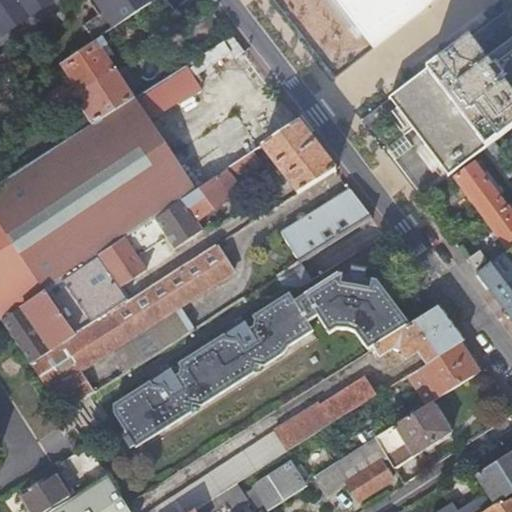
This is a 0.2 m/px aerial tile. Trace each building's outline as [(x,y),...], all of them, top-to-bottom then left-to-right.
[(0,0),(0,32),(2,35),(53,0),(0,0)] [(93,44),(101,39),(138,14),(157,0),(86,0),(98,17),(83,28),(93,44)] [(157,0),(138,14),(147,28),(188,0),(157,0)] [(416,0),(432,20),(457,0),(416,0)] [(73,85),(80,96),(116,72),(108,61),(113,58),(101,39),(93,44),(60,66),(73,85)] [(447,178),(484,150),(493,143),(511,128),(511,82),(511,81),(503,86),(499,81),(491,70),(468,39),(388,100),(391,104),(395,108),(388,114),(431,173),(440,168),(447,178)] [(16,64),(7,50),(1,54),(10,68),(16,64)] [(491,70),(499,81),(506,76),(498,65),(491,70)] [(0,322),(49,291),(97,258),(124,241),(154,220),(193,194),(170,157),(149,122),(178,103),(180,107),(201,93),(197,87),(202,85),(196,74),(191,78),(184,67),(134,99),(70,140),(0,184),(0,322)] [(63,129),(70,140),(134,99),(116,72),(80,96),(75,99),(85,115),(63,129)] [(48,75),(31,86),(35,92),(52,81),(48,75)] [(73,85),(63,92),(69,103),(75,99),(80,96),(73,85)] [(37,104),(46,118),(52,114),(69,103),(63,92),(46,103),(44,100),(37,104)] [(69,103),(52,114),(56,120),(73,110),(69,103)] [(335,170),(299,124),(295,127),(262,149),(297,195),(335,170)] [(506,180),(511,175),(511,169),(493,143),(484,150),(506,180)] [(193,194),(154,220),(167,240),(175,251),(201,233),(195,223),(230,199),(225,191),(262,166),(254,154),(193,194)] [(511,215),(497,195),(501,193),(478,160),(455,177),(475,204),(495,231),(489,235),(494,241),(499,237),(509,251),(511,248),(511,215)] [(371,218),(351,191),(282,236),(300,264),(371,218)] [(154,220),(124,241),(136,259),(167,240),(154,220)] [(124,241),(97,258),(118,289),(145,272),(136,259),(124,241)] [(74,338),(30,367),(64,415),(94,396),(80,374),(233,276),(216,248),(128,303),(74,338)] [(511,248),(509,251),(494,263),(478,275),(489,290),(511,320),(511,248)] [(478,275),(494,263),(483,249),(467,261),(478,275)] [(74,338),(128,303),(118,289),(97,258),(49,291),(54,298),(49,301),(74,338)] [(375,351),(410,329),(378,286),(375,282),(357,279),(343,276),(339,278),(296,306),(291,297),(254,321),(256,323),(254,331),(250,333),(257,344),(250,349),(245,352),(238,341),(233,344),(229,343),(226,339),(180,368),(182,370),(180,378),(175,381),(183,393),(172,400),(165,388),(158,392),(154,390),(152,386),(115,409),(116,418),(130,441),(125,444),(131,453),(136,450),(137,452),(193,417),(195,409),(201,411),(255,377),(257,369),(265,370),(282,359),(290,349),(314,334),(308,325),(320,318),(330,336),(338,331),(350,330),(361,333),(374,351),(375,351)] [(49,291),(0,322),(0,324),(30,367),(74,338),(49,301),(54,298),(49,291)] [(459,334),(440,310),(410,329),(375,351),(380,359),(393,350),(400,352),(406,362),(418,354),(428,365),(459,346),(465,342),(459,334)] [(137,368),(188,336),(179,324),(129,355),(137,368)] [(250,333),(238,341),(245,352),(250,349),(257,344),(250,333)] [(463,351),(459,346),(428,365),(420,370),(439,402),(480,376),(476,370),(463,351)] [(356,361),(316,383),(324,398),(364,375),(356,361)] [(320,407),(155,511),(197,511),(239,485),(322,433),(377,398),(366,381),(321,409),(320,407)] [(175,381),(165,388),(172,400),(183,393),(175,381)] [(442,420),(433,406),(377,442),(395,470),(451,435),(442,420)] [(359,453),(377,442),(376,441),(358,451),(359,453)] [(395,470),(377,442),(359,453),(336,467),(317,479),(324,492),(333,487),(344,480),(358,502),(376,490),(393,481),(389,474),(395,470)] [(502,501),(511,494),(511,454),(477,476),(495,506),(502,501)] [(251,505),(255,511),(257,511),(266,507),(268,511),(306,488),(293,466),(245,496),(251,505)] [(22,498),(31,511),(58,511),(72,503),(54,477),(38,487),(22,498)] [(130,511),(129,509),(109,480),(72,503),(58,511),(130,511)] [(245,496),(239,485),(197,511),(228,511),(230,511),(240,511),(251,505),(245,496)] [(511,511),(511,500),(504,505),(502,501),(495,506),(485,511),(511,511)] [(459,511),(457,503),(437,509),(438,511),(459,511)]
